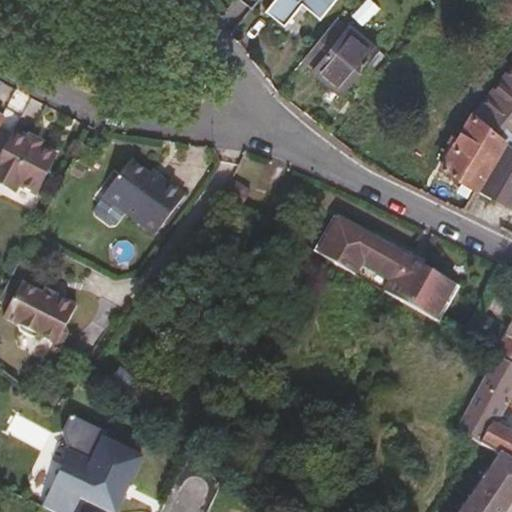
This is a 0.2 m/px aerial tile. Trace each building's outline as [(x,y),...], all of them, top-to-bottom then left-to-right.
[(277,0),(268,11),(285,25),(303,3),(322,19),(337,0),(277,0)] [(480,0),(511,26),(511,11),(498,0),(480,0)] [(511,0),(498,0),(511,11),(511,0)] [(346,34),(333,24),(302,62),(341,95),(377,50),(351,28),(346,34)] [(511,69),(476,114),(509,142),(480,190),(479,192),(511,210),(511,69)] [(443,168),(478,189),(506,142),(476,115),(443,168)] [(15,133),(0,161),(0,184),(4,186),(8,178),(19,184),(37,192),(56,157),(15,133)] [(81,146),(74,160),(92,169),(99,156),(81,146)] [(107,194),(127,210),(157,233),(187,193),(165,175),(160,183),(148,174),(150,171),(134,158),(107,194)] [(68,174),(80,180),(86,168),(74,162),(68,174)] [(160,183),(165,175),(153,166),(150,171),(148,174),(160,183)] [(8,178),(4,186),(14,192),(19,184),(8,178)] [(232,182),(222,199),(241,211),(250,192),(232,182)] [(118,223),(127,210),(107,194),(97,206),(97,212),(112,224),(118,223)] [(338,220),(318,254),(357,276),(379,239),(376,237),(374,240),(338,220)] [(379,239),(357,276),(435,320),(454,285),(408,259),(411,254),(379,239)] [(55,303),(43,296),(22,286),(4,320),(19,327),(19,333),(33,339),(39,337),(61,348),(64,346),(66,345),(69,340),(72,334),(71,331),(71,329),(71,327),(80,310),(57,298),(55,303)] [(45,292),(43,296),(55,303),(57,298),(45,292)] [(497,354),(496,356),(511,363),(511,322),(505,337),(502,342),(501,345),(497,354)] [(480,333),(475,342),(486,348),(491,340),(480,333)] [(486,348),(497,354),(501,345),(491,340),(486,348)] [(456,431),(489,449),(500,455),(511,461),(511,435),(497,427),(511,400),(511,363),(496,356),(464,417),(456,431)] [(71,451),(45,506),(57,511),(75,511),(83,497),(114,511),(117,511),(144,457),(106,438),(109,432),(74,415),(65,431),(71,451)] [(511,461),(500,455),(484,479),(461,511),(507,511),(511,505),(511,461)] [(307,511),(333,511),(318,499),(307,511)]
